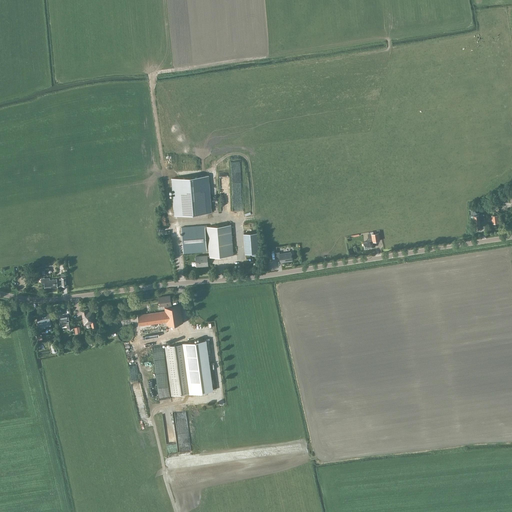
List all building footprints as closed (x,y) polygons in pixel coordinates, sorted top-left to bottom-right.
[(172,178),(175,215),(211,212),(208,176),(172,178)] [(471,216),(471,222),(472,222),(472,224),(474,224),(475,229),(476,229),(477,229),(479,229),(479,228),(481,228),(480,221),(484,221),(484,214),(479,215),(471,216)] [(183,253),(209,251),(207,227),(207,226),(207,225),(181,228),(183,253)] [(207,227),(209,251),(209,255),(196,256),(197,266),(208,265),(208,261),(210,261),(210,257),(233,255),(231,225),(207,226),(207,227)] [(257,232),(243,233),(245,253),(259,252),(257,232)] [(368,234),(369,239),(372,238),(373,242),(380,240),(378,233),(368,234)] [(363,242),(364,249),(374,247),(372,238),(367,239),(367,241),(363,242)] [(279,252),(275,253),(275,256),(276,259),(280,258),(281,262),(285,261),(287,261),(288,261),(292,260),(291,256),(291,252),(280,254),(279,252)] [(49,277),(41,278),(41,283),(44,283),(45,288),(57,287),(57,286),(59,286),(59,285),(62,285),(62,282),(57,283),(56,279),(50,280),(49,277)] [(138,315),(139,326),(166,322),(167,325),(168,325),(183,323),(180,306),(172,307),(170,296),(168,296),(158,297),(160,306),(164,305),(165,311),(138,315)] [(93,310),(81,312),(84,325),(91,323),(92,330),(96,329),(93,310)] [(37,316),(38,322),(39,321),(39,323),(40,323),(41,327),(51,325),(49,314),(37,316)] [(61,326),(61,327),(66,326),(67,330),(73,328),(72,320),(69,321),(68,315),(59,317),(61,322),(59,323),(60,326),(61,326)] [(132,334),(132,333),(132,331),(131,330),(130,329),(129,328),(128,327),(126,327),(125,327),(124,327),(122,327),(121,328),(120,329),(119,330),(118,331),(117,333),(117,334),(117,335),(118,337),(118,338),(119,339),(120,340),(122,341),(123,342),(124,342),(126,342),(127,341),(129,341),(130,340),(131,339),(132,337),(132,336),(132,334)] [(185,343),(185,344),(192,393),(213,391),(206,340),(185,343)] [(185,344),(165,347),(171,396),(192,393),(185,344)]
